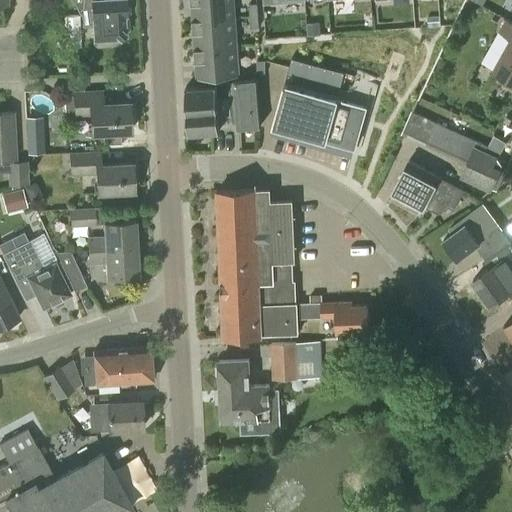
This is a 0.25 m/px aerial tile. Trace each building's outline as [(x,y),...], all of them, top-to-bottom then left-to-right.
[(124,15),(126,15),(124,0),(72,0),(79,14),(81,14),(82,27),(93,26),(93,39),(120,37),(125,32),(124,15)] [(233,0),(190,0),(192,20),(235,17),(233,0)] [(248,4),(249,15),(258,15),(257,3),(248,4)] [(259,27),(258,15),(249,15),(250,27),(259,27)] [(235,17),(192,20),(194,49),(237,46),(235,17)] [(511,80),(511,21),(505,18),(498,31),(510,38),(492,70),(511,80)] [(194,49),(196,77),(196,78),(239,75),(239,74),(237,46),(194,49)] [(291,57),(287,74),(296,76),(300,60),(291,57)] [(265,72),(265,60),(256,60),(256,72),(265,72)] [(300,60),(296,76),(304,79),(309,62),(300,60)] [(309,62),(304,79),(313,81),(318,64),(309,62)] [(318,64),(313,81),(322,83),(327,67),(318,64)] [(327,67),(322,83),(331,86),(335,69),(327,67)] [(335,69),(331,86),(340,88),(344,72),(335,69)] [(229,100),(230,112),(230,120),(232,119),(237,118),(237,127),(260,125),(260,124),(256,82),(234,83),(235,86),(230,87),(230,84),(228,84),(229,100)] [(284,82),(273,123),(274,124),(337,141),(336,146),(350,149),(351,145),(352,146),(353,146),(365,105),(284,82)] [(230,112),(229,100),(217,101),(215,84),(185,86),(188,132),(219,130),(218,113),(230,112)] [(99,103),(98,91),(74,92),(75,112),(89,111),(91,134),(130,132),(128,101),(99,103)] [(489,189),(501,163),(496,156),(474,146),(477,140),(412,110),(402,133),(466,163),(460,176),(489,189)] [(0,158),(15,158),(13,113),(0,113),(0,158)] [(27,154),(44,153),(43,116),(25,116),(27,154)] [(101,164),(100,150),(69,152),(70,176),(96,174),(97,192),(133,190),(131,162),(101,164)] [(453,208),(464,188),(408,159),(389,195),(420,211),(424,204),(438,212),(448,206),(453,208)] [(8,185),(28,184),(27,160),(7,161),(8,185)] [(6,212),(27,207),(22,188),(1,193),(6,212)] [(293,280),(292,260),(294,260),(292,200),(271,201),(271,188),(217,190),(223,336),(276,334),(275,318),(290,317),(289,280),(293,280)] [(71,226),(95,225),(94,208),(70,209),(71,226)] [(482,225),(476,217),(466,224),(465,223),(443,239),(457,259),(480,242),(472,232),(482,225)] [(511,219),(502,228),(511,240),(511,239),(511,219)] [(89,250),(137,247),(135,220),(103,222),(104,236),(88,237),(89,250)] [(15,247),(11,237),(0,242),(0,247),(3,253),(2,254),(16,280),(27,275),(43,307),(52,302),(53,305),(63,300),(62,298),(70,293),(55,263),(45,268),(31,239),(15,247)] [(137,247),(89,250),(90,263),(105,262),(106,276),(138,274),(137,247)] [(75,290),(86,285),(70,251),(56,252),(75,290)] [(511,266),(505,257),(492,266),(473,279),(490,304),(509,290),(499,276),(511,266)] [(0,326),(19,317),(6,291),(0,280),(0,326)] [(352,305),(351,301),(321,302),(322,316),(336,316),(337,332),(368,331),(367,304),(352,305)] [(273,379),(322,376),(321,341),(271,343),(273,379)] [(117,349),(119,383),(152,380),(149,346),(117,349)] [(96,384),(119,383),(117,349),(93,350),(93,355),(79,356),(81,374),(83,373),(84,385),(95,384),(96,384)] [(250,384),(248,357),(218,359),(221,420),(241,419),(242,433),(281,431),(279,388),(269,388),(269,383),(250,384)] [(57,399),(74,389),(59,365),(43,376),(57,399)] [(96,430),(108,430),(142,428),(141,400),(95,403),(96,430)] [(54,477),(37,446),(27,427),(0,441),(0,445),(9,462),(0,466),(0,511),(119,511),(131,506),(101,451),(54,477)] [(373,469),(361,476),(362,491),(374,498),(387,489),(386,476),(373,469)]
